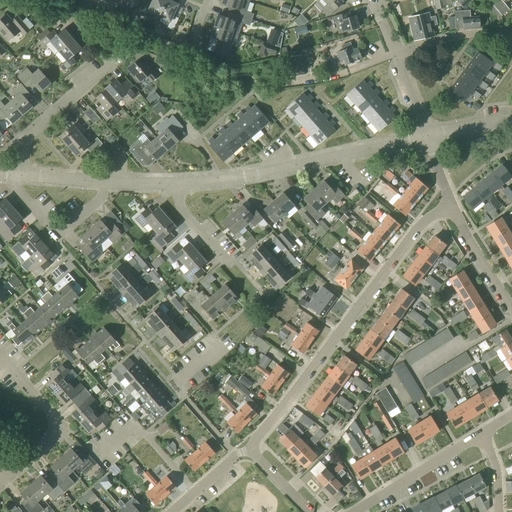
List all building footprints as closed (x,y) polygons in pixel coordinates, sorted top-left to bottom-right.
[(124,0),(136,5),(133,12),(139,15),(144,2),(139,0),(124,0)] [(165,0),(152,0),(150,5),(144,2),(139,15),(144,17),(147,11),(158,16),(165,0)] [(168,0),(165,0),(158,16),(169,21),(166,28),(172,31),(178,19),(172,16),(178,5),(168,0)] [(246,11),(249,1),(245,0),(222,0),(221,3),(229,6),(227,12),(251,20),(253,15),(245,12),(246,11)] [(317,0),(315,2),(328,16),(342,2),(340,0),(317,0)] [(433,0),(435,10),(436,13),(436,10),(445,8),(445,6),(454,4),(455,4),(452,0),(433,0)] [(452,0),(455,4),(456,2),(458,3),(463,9),(472,0),(471,0),(452,0)] [(501,16),(509,10),(505,5),(500,0),(493,6),(501,16)] [(288,13),(290,7),(282,4),(280,11),(288,13)] [(470,10),(454,12),(456,30),(463,29),(463,30),(480,29),(479,16),(470,17),(470,10)] [(249,26),(251,20),(227,12),(225,17),(217,15),(214,25),(233,32),(232,33),(238,35),(242,24),(249,26)] [(350,18),(348,12),(332,17),(334,23),(336,23),(339,34),(359,28),(355,16),(350,18)] [(283,13),(281,18),(291,22),(292,17),(283,13)] [(430,17),(429,13),(409,18),(414,41),(434,36),(432,26),(437,25),(435,16),(430,17)] [(23,37),(30,31),(17,16),(11,21),(6,16),(4,14),(0,18),(0,32),(8,42),(19,32),(23,37)] [(229,42),(232,33),(233,32),(214,25),(210,36),(218,39),(213,53),(227,58),(233,43),(229,42)] [(301,37),(311,32),(309,28),(298,32),(301,37)] [(280,33),(271,29),(266,42),(275,45),(275,46),(280,48),(282,34),(280,33)] [(58,51),(71,39),(63,30),(54,38),(50,33),(38,43),(42,48),(46,45),(54,55),(58,51)] [(185,40),(178,38),(178,39),(176,44),(182,47),(185,40)] [(75,56),(74,55),(80,49),(71,39),(58,51),(67,61),(60,67),(64,72),(75,62),(75,56)] [(358,48),(353,50),(350,42),(341,46),(343,51),(337,53),(341,62),(343,61),(345,65),(362,59),(358,48)] [(277,48),(270,46),(267,54),(274,56),(277,48)] [(497,71),(501,66),(494,61),(492,63),(477,52),(469,61),(485,73),(487,70),(490,65),(497,71)] [(126,53),(117,58),(120,63),(129,58),(126,53)] [(290,77),(304,75),(301,55),(287,57),(290,77)] [(152,81),(159,75),(147,61),(143,65),(138,60),(128,69),(140,82),(147,76),(152,81)] [(171,64),(165,61),(162,67),(169,69),(171,64)] [(493,76),(494,76),(487,70),(485,73),(469,61),(462,71),(478,82),(480,80),(483,75),(488,79),(490,81),(491,80),(493,76)] [(33,75),(27,68),(17,77),(29,92),(35,86),(40,92),(50,83),(39,70),(33,75)] [(483,90),(487,85),(480,80),(478,82),(462,71),(455,81),(471,92),(473,90),(476,85),(483,90)] [(126,104),(137,94),(126,81),(120,86),(115,80),(105,89),(106,90),(116,102),(120,98),(126,104)] [(355,104),(371,90),(370,89),(373,86),(370,82),(367,85),(363,81),(346,95),(355,104)] [(476,99),(479,95),(473,90),(471,92),(455,81),(448,91),(463,102),(469,94),(476,99)] [(10,103),(22,116),(32,107),(27,101),(31,97),(20,84),(11,92),(16,98),(10,103)] [(363,113),(379,99),(376,96),(379,93),(376,89),(373,92),(371,90),(355,104),(363,113)] [(102,104),(96,109),(106,121),(118,111),(112,105),(116,102),(106,90),(97,98),(102,104)] [(160,98),(154,91),(145,98),(151,105),(160,98)] [(295,118),(311,103),(309,102),(313,99),(310,95),(306,98),(303,94),(286,108),(295,118)] [(371,123),(387,108),(386,107),(389,104),(385,100),(382,103),(379,99),(363,113),(371,123)] [(22,116),(10,103),(5,107),(4,106),(0,101),(0,120),(1,122),(7,118),(13,124),(22,116)] [(303,127),(319,113),(316,109),(319,106),(316,102),(313,105),(311,103),(295,118),(303,127)] [(480,106),(475,102),(471,107),(476,111),(480,106)] [(259,129),(260,130),(269,122),(255,106),(251,109),(248,106),(245,109),(247,112),(246,113),(259,129)] [(387,108),(371,123),(379,132),(395,118),(392,114),(395,111),(391,107),(388,110),(387,108)] [(93,124),(99,118),(89,108),(83,113),(93,124)] [(259,129),(246,113),(244,115),(241,112),(237,115),(240,118),(237,121),(250,137),(251,138),(260,130),(259,129)] [(311,136),(327,122),(325,120),(329,117),(325,113),(322,116),(319,113),(303,127),(311,136)] [(68,128),(73,124),(66,115),(61,120),(68,128)] [(178,141),(174,136),(183,128),(173,116),(169,119),(167,118),(166,118),(156,128),(161,134),(156,138),(167,151),(178,141)] [(327,122),(311,136),(319,145),(335,131),(331,127),(335,124),(331,120),(328,123),(327,122)] [(250,137),(237,121),(233,125),(230,121),(227,125),(229,128),(228,129),(242,145),(242,146),(251,138),(250,137)] [(67,146),(81,134),(72,125),(59,137),(67,146)] [(242,145),(228,129),(226,131),(223,128),(219,131),(222,134),(219,137),(233,154),(242,146),(242,145)] [(81,134),(67,146),(76,157),(86,148),(92,154),(102,145),(97,138),(90,144),(81,134)] [(233,154),(219,137),(215,140),(212,137),(208,141),(211,144),(209,145),(224,162),(233,154)] [(156,160),(167,151),(156,138),(151,143),(148,140),(143,144),(140,141),(129,150),(137,160),(143,155),(144,157),(150,152),(156,160)] [(402,171),(407,166),(402,162),(397,167),(402,171)] [(492,173),(501,185),(511,177),(502,165),(492,173)] [(407,188),(419,198),(427,188),(412,176),(412,175),(407,171),(401,178),(407,182),(409,179),(412,182),(407,188)] [(491,193),(501,185),(492,173),(482,182),(491,193)] [(326,203),(333,198),(337,203),(345,196),(336,186),(332,190),(324,181),(314,190),(326,203)] [(481,201),(491,193),(482,182),(472,190),(481,201)] [(506,198),(511,193),(507,187),(501,191),(506,198)] [(412,207),(419,198),(407,188),(400,197),(412,207)] [(351,202),(360,194),(355,189),(346,197),(351,202)] [(314,190),(305,198),(312,206),(307,211),(316,221),(318,220),(325,213),(320,209),(326,203),(314,190)] [(472,209),(481,201),(472,190),(462,198),(472,209)] [(275,201),(286,213),(295,206),(284,193),(275,201)] [(363,210),(370,202),(364,197),(357,205),(363,210)] [(404,216),(412,207),(400,197),(392,206),(404,216)] [(0,220),(13,209),(5,199),(0,203),(0,220)] [(275,223),(286,213),(275,201),(264,210),(275,223)] [(488,213),(493,208),(488,202),(482,207),(488,213)] [(232,214),(243,226),(244,227),(250,222),(254,227),(263,219),(252,206),(247,210),(242,205),(232,214)] [(153,229),(167,217),(158,208),(150,215),(146,211),(136,219),(144,228),(148,224),(153,229)] [(493,208),(488,213),(493,219),(498,214),(493,208)] [(13,209),(0,220),(0,221),(3,224),(0,226),(0,234),(6,242),(16,233),(12,228),(22,219),(13,209)] [(313,229),(319,224),(318,223),(316,221),(307,211),(306,210),(301,215),(313,229)] [(367,210),(364,214),(369,218),(371,216),(372,217),(373,215),(367,210)] [(237,232),(243,226),(232,214),(223,222),(234,235),(233,235),(237,240),(241,236),(237,232)] [(343,224),(348,218),(344,214),(338,219),(343,224)] [(371,216),(369,218),(375,223),(378,219),(373,215),(372,217),(371,216)] [(379,224),(392,234),(399,225),(387,215),(379,224)] [(167,217),(153,229),(158,234),(152,239),(160,249),(171,240),(167,235),(175,227),(167,217)] [(493,237),(507,229),(500,218),(487,226),(493,237)] [(91,229),(102,243),(108,238),(113,244),(123,235),(113,223),(107,228),(101,220),(91,229)] [(319,222),(318,223),(319,224),(326,232),(329,229),(321,220),(319,222)] [(384,243),(392,234),(379,224),(372,233),(384,243)] [(97,247),(102,243),(91,229),(81,238),(87,246),(82,250),(93,262),(102,254),(97,247)] [(500,248),(511,240),(511,237),(507,229),(493,237),(500,248)] [(294,254),(295,253),(293,251),(298,248),(283,231),(278,236),(290,249),(294,254)] [(376,253),(384,243),(372,233),(364,242),(376,253)] [(31,257),(45,245),(36,235),(28,242),(23,237),(11,248),(19,257),(25,251),(31,257)] [(247,251),(257,241),(252,236),(242,245),(247,251)] [(427,246),(438,255),(446,245),(434,236),(427,246)] [(281,252),(285,248),(275,237),(271,241),(281,252)] [(127,250),(134,244),(130,240),(124,245),(127,250)] [(506,259),(511,255),(511,240),(500,248),(506,259)] [(369,262),(376,253),(364,242),(357,252),(369,262)] [(184,264),(198,253),(189,243),(181,250),(176,245),(165,254),(173,264),(179,259),(184,264)] [(45,245),(31,257),(35,262),(28,267),(36,276),(50,264),(47,260),(53,255),(45,245)] [(254,266),(268,253),(261,245),(247,258),(254,266)] [(430,265),(438,255),(427,246),(419,256),(430,265)] [(325,255),(336,264),(340,259),(328,251),(325,255)] [(198,253),(184,264),(189,270),(183,275),(191,284),(202,275),(198,270),(206,262),(198,253)] [(261,274),(275,261),(268,253),(254,266),(261,274)] [(295,268),(299,264),(289,253),(285,257),(295,268)] [(137,264),(141,260),(137,255),(133,258),(137,264)] [(332,269),(336,264),(325,255),(321,260),(325,263),(325,264),(332,269)] [(155,269),(164,262),(160,256),(150,264),(155,269)] [(422,275),(430,265),(419,256),(411,266),(422,275)] [(445,267),(450,261),(444,256),(439,262),(445,267)] [(342,270),(354,280),(363,270),(351,259),(342,270)] [(141,260),(137,264),(142,269),(146,265),(141,260)] [(268,282),(283,269),(275,261),(261,274),(268,282)] [(450,261),(445,267),(452,272),(456,266),(450,261)] [(114,285),(129,272),(121,264),(107,277),(114,285)] [(415,285),(422,275),(411,266),(403,276),(415,285)] [(58,267),(51,273),(56,279),(63,272),(58,267)] [(283,269),(268,282),(276,290),(290,277),(283,269)] [(346,290),(354,280),(342,270),(334,280),(346,290)] [(152,280),(156,277),(151,271),(147,275),(152,280)] [(456,290),(469,282),(462,271),(450,279),(456,290)] [(121,293),(136,280),(129,272),(114,285),(121,293)] [(206,280),(210,284),(215,279),(212,275),(206,280)] [(431,286),(435,280),(429,276),(425,281),(431,286)] [(156,277),(152,280),(156,285),(160,282),(156,277)] [(35,284),(38,288),(43,284),(39,279),(35,284)] [(58,293),(69,306),(79,298),(63,280),(60,283),(64,288),(58,293)] [(129,301),(143,289),(136,280),(121,293),(129,301)] [(204,289),(210,284),(206,280),(201,284),(204,289)] [(435,280),(431,286),(437,291),(441,285),(435,280)] [(463,300),(475,293),(469,282),(456,290),(463,300)] [(217,292),(230,306),(238,299),(225,285),(217,292)] [(314,296),(330,308),(337,298),(322,287),(316,294),(309,289),(306,294),(313,299),(314,296)] [(194,290),(193,288),(188,292),(193,298),(198,294),(195,289),(194,290)] [(143,289),(129,301),(136,309),(150,297),(143,289)] [(394,299),(406,309),(414,299),(401,289),(394,299)] [(450,290),(443,294),(447,300),(454,296),(450,290)] [(0,291),(0,305),(7,300),(6,298),(11,294),(8,291),(3,295),(0,291)] [(60,314),(44,295),(40,291),(37,294),(46,304),(40,309),(51,322),(60,314)] [(175,306),(179,303),(174,298),(175,297),(173,296),(168,291),(164,294),(175,306)] [(69,306),(58,293),(53,298),(48,292),(44,295),(60,314),(69,306)] [(222,313),(230,306),(217,292),(209,299),(222,313)] [(469,311),(482,303),(475,293),(463,300),(469,311)] [(443,294),(436,298),(440,304),(447,300),(443,294)] [(323,318),(330,308),(314,296),(313,299),(309,304),(302,298),(298,303),(305,309),(307,306),(323,318)] [(214,321),(222,313),(209,299),(201,306),(214,321)] [(398,319),(406,309),(394,299),(386,310),(398,319)] [(179,303),(175,306),(180,312),(184,308),(179,303)] [(476,322),(488,314),(482,303),(469,311),(476,322)] [(23,308),(24,308),(20,304),(17,308),(28,319),(22,324),(33,337),(42,329),(23,308)] [(51,322),(40,309),(35,313),(30,308),(28,309),(25,306),(24,308),(23,308),(42,329),(51,322)] [(152,328),(166,315),(159,307),(145,319),(152,328)] [(416,316),(418,314),(412,309),(408,315),(415,321),(418,318),(416,316)] [(391,329),(398,319),(386,310),(378,320),(391,329)] [(456,315),(460,321),(466,317),(464,313),(467,312),(466,310),(463,311),(456,315)] [(189,323),(193,319),(189,314),(185,317),(189,323)] [(421,325),(423,322),(425,319),(418,314),(416,316),(418,318),(415,321),(421,325)] [(488,314),(476,322),(483,332),(495,325),(488,314)] [(159,336),(173,323),(166,315),(152,328),(159,336)] [(453,326),(460,321),(456,315),(449,319),(453,326)] [(193,319),(189,323),(194,328),(198,324),(193,319)] [(383,339),(391,329),(378,320),(371,330),(383,339)] [(166,344),(180,332),(173,323),(159,336),(166,344)] [(284,325),(295,332),(297,329),(285,323),(284,325)] [(298,335),(310,342),(317,331),(306,323),(298,334),(298,335)] [(33,337),(22,324),(17,329),(12,324),(8,327),(15,336),(11,340),(18,347),(22,343),(24,345),(33,337)] [(298,334),(295,332),(284,325),(283,327),(280,331),(287,335),(289,332),(297,336),(290,346),(302,354),(310,342),(298,335),(298,334)] [(95,336),(106,349),(111,344),(115,349),(119,345),(104,328),(95,336)] [(442,331),(448,341),(454,338),(447,328),(442,331)] [(376,349),(383,339),(371,330),(364,339),(376,349)] [(395,333),(408,342),(410,339),(397,330),(395,333)] [(470,341),(478,336),(475,330),(466,336),(470,341)] [(500,349),(511,341),(511,340),(505,330),(493,338),(500,349)] [(444,344),(448,341),(442,331),(437,334),(444,344)] [(180,332),(166,344),(173,352),(188,340),(180,332)] [(407,342),(408,342),(395,333),(393,335),(405,345),(406,344),(408,346),(410,344),(407,342)] [(257,337),(252,334),(247,341),(252,345),(253,342),(260,347),(263,342),(263,341),(258,337),(257,337)] [(439,347),(444,344),(437,334),(433,337),(439,347)] [(100,353),(106,349),(95,336),(86,344),(101,361),(105,358),(100,353)] [(227,346),(231,351),(241,342),(237,337),(227,346)] [(434,350),(439,347),(433,337),(428,340),(434,350)] [(368,359),(376,349),(364,339),(356,350),(368,359)] [(429,353),(434,350),(428,340),(423,343),(429,353)] [(506,359),(511,356),(511,341),(500,349),(506,359)] [(424,356),(429,353),(423,343),(418,346),(424,356)] [(97,364),(101,361),(86,344),(77,352),(88,364),(93,360),(97,364)] [(471,355),(480,349),(477,345),(468,350),(471,355)] [(419,359),(424,356),(418,346),(413,349),(419,359)] [(66,347),(61,352),(65,356),(70,352),(66,347)] [(493,348),(487,352),(490,358),(497,354),(493,348)] [(391,364),(386,360),(388,358),(386,356),(388,354),(382,349),(378,355),(386,362),(384,365),(388,368),(390,364),(391,365),(391,364)] [(414,362),(419,359),(413,349),(408,352),(414,362)] [(409,365),(414,362),(408,352),(403,355),(409,365)] [(460,355),(467,366),(472,362),(465,352),(460,355)] [(487,352),(480,357),(484,363),(490,358),(487,352)] [(386,360),(391,364),(395,359),(388,354),(386,356),(388,358),(386,360)] [(263,355),(257,364),(263,368),(261,370),(260,369),(258,371),(264,376),(267,371),(264,369),(271,360),(264,355),(263,355)] [(336,365),(349,375),(356,365),(344,355),(336,365)] [(462,369),(467,366),(460,355),(455,358),(462,369)] [(457,372),(462,369),(455,358),(450,361),(457,372)] [(452,374),(457,372),(450,361),(445,364),(452,374)] [(396,373),(406,367),(403,362),(393,368),(396,373)] [(480,365),(479,362),(471,367),(475,372),(476,374),(483,369),(480,365)] [(130,384),(143,372),(135,363),(117,379),(120,382),(125,378),(130,384)] [(257,364),(257,363),(256,364),(254,368),(258,371),(260,369),(261,370),(263,368),(257,364)] [(55,395),(68,383),(64,378),(70,373),(63,364),(51,374),(55,378),(47,385),(55,395)] [(447,377),(452,374),(445,364),(441,367),(447,377)] [(269,376),(280,384),(288,373),(277,365),(269,376)] [(348,375),(349,375),(336,365),(328,376),(341,386),(345,380),(350,384),(351,382),(350,382),(352,378),(348,375)] [(399,378),(409,372),(406,367),(396,373),(399,378)] [(442,380),(447,377),(441,367),(436,370),(442,380)] [(500,377),(502,380),(510,375),(506,369),(500,373),(502,376),(500,377)] [(437,383),(442,380),(436,370),(431,373),(437,383)] [(467,382),(473,378),(470,374),(467,376),(464,371),(461,373),(467,382)] [(133,397),(151,381),(143,372),(130,384),(135,389),(130,393),(133,397)] [(402,383),(412,377),(409,372),(399,378),(402,383)] [(432,386),(437,383),(431,373),(426,376),(432,386)] [(496,384),(502,380),(500,377),(502,376),(500,373),(492,378),(496,384)] [(241,375),(238,381),(243,385),(247,379),(241,375)] [(352,378),(350,382),(351,382),(356,386),(361,380),(355,375),(352,378)] [(236,393),(242,386),(230,376),(224,383),(236,393)] [(272,395),(280,384),(269,376),(261,387),(272,395)] [(334,395),(341,386),(328,376),(322,385),(334,395)] [(427,390),(432,386),(426,376),(421,379),(427,390)] [(404,388),(414,382),(412,377),(402,383),(404,388)] [(473,378),(467,382),(472,391),(479,387),(473,378)] [(368,385),(361,380),(356,386),(363,391),(365,388),(367,386),(368,385)] [(146,402),(159,391),(151,381),(133,397),(125,404),(128,407),(141,396),(146,401),(146,402)] [(407,392),(417,387),(414,382),(404,388),(407,392)] [(68,383),(55,395),(65,405),(72,399),(75,403),(88,392),(85,388),(80,383),(73,389),(68,383)] [(112,385),(106,390),(111,397),(118,391),(112,385)] [(326,405),(334,395),(322,385),(314,395),(326,405)] [(410,397),(420,391),(417,387),(407,392),(410,397)] [(447,398),(453,394),(449,387),(443,391),(447,398)] [(479,393),(487,407),(498,401),(490,387),(479,393)] [(379,399),(388,393),(385,388),(376,394),(379,399)] [(146,402),(146,401),(141,405),(156,423),(172,408),(166,401),(167,400),(159,391),(146,402)] [(420,391),(410,397),(413,403),(423,397),(420,391)] [(79,407),(72,414),(80,423),(93,411),(89,407),(96,401),(92,396),(88,392),(75,403),(79,407)] [(381,403),(391,398),(388,393),(379,399),(381,403)] [(477,414),(487,407),(479,393),(468,400),(477,414)] [(453,394),(447,398),(451,404),(457,401),(453,394)] [(318,416),(326,405),(314,395),(306,406),(318,416)] [(342,406),(346,401),(340,396),(335,401),(342,406)] [(358,397),(354,408),(359,410),(363,398),(358,397)] [(384,408),(394,402),(391,398),(381,403),(384,408)] [(224,401),(222,403),(226,407),(228,405),(229,406),(231,404),(226,399),(224,401)] [(466,421),(477,414),(468,400),(457,407),(466,421)] [(346,401),(342,406),(348,411),(352,405),(346,401)] [(389,431),(395,427),(384,410),(379,401),(373,405),(378,413),(389,431)] [(394,402),(384,408),(387,413),(397,407),(394,402)] [(408,414),(414,410),(410,403),(404,407),(408,414)] [(236,408),(231,404),(229,406),(228,405),(226,407),(231,412),(233,410),(236,408)] [(237,414),(246,423),(256,413),(247,404),(237,414)] [(455,427),(466,421),(457,407),(446,414),(455,427)] [(414,410),(408,414),(413,421),(419,417),(414,410)] [(93,411),(80,423),(89,434),(97,427),(101,431),(112,421),(111,419),(117,415),(115,413),(111,416),(110,414),(108,416),(105,412),(99,418),(93,411)] [(237,433),(246,423),(237,414),(227,424),(237,433)] [(297,421),(307,429),(314,422),(302,414),(297,421)] [(330,425),(334,420),(326,414),(322,419),(330,425)] [(419,423),(427,437),(438,430),(430,417),(419,423)] [(358,433),(360,431),(354,421),(349,427),(354,435),(358,433)] [(168,423),(160,430),(166,436),(174,429),(168,423)] [(416,444),(427,437),(419,423),(408,430),(416,444)] [(294,424),(278,439),(287,449),(298,438),(303,433),(294,424)] [(320,429),(314,435),(319,440),(325,435),(320,429)] [(314,435),(308,440),(313,446),(319,440),(314,435)] [(185,437),(183,439),(181,440),(185,445),(190,442),(185,437)] [(298,438),(287,449),(296,458),(307,447),(304,444),(298,438)] [(358,445),(353,439),(348,442),(352,449),(358,445)] [(384,445),(392,459),(403,452),(395,439),(384,445)] [(171,455),(176,451),(175,445),(172,442),(164,448),(171,455)] [(194,447),(190,442),(185,445),(190,450),(194,447)] [(195,452),(204,462),(215,453),(206,443),(195,452)] [(362,451),(358,445),(352,449),(357,456),(359,454),(359,453),(362,451)] [(381,465),(392,459),(384,445),(373,452),(381,465)] [(381,465),(373,452),(370,446),(362,451),(359,453),(362,458),(371,472),(381,465)] [(307,447),(296,458),(305,467),(316,456),(310,450),(307,447)] [(61,458),(72,471),(78,466),(84,474),(93,466),(83,454),(79,458),(71,449),(61,458)] [(194,471),(204,462),(195,452),(185,461),(194,471)] [(67,475),(72,471),(61,458),(51,467),(59,475),(53,480),(64,492),(74,483),(67,475)] [(360,478),(371,472),(362,458),(351,465),(360,478)] [(333,470),(337,474),(342,469),(343,468),(339,463),(333,470)] [(317,475),(315,478),(324,486),(333,477),(325,468),(317,475)] [(333,477),(324,486),(332,495),(337,491),(342,486),(345,482),(340,477),(345,473),(342,469),(337,474),(333,477)] [(145,472),(155,484),(157,483),(146,471),(145,472)] [(153,486),(155,484),(145,472),(142,475),(153,486)] [(468,480),(474,493),(485,487),(479,474),(468,480)] [(64,492),(53,480),(48,484),(41,476),(31,485),(42,498),(47,493),(54,500),(64,492)] [(156,486),(165,496),(176,487),(167,476),(156,486)] [(99,482),(102,486),(103,486),(105,488),(109,485),(104,478),(99,482)] [(463,499),(474,493),(468,480),(456,486),(463,499)] [(97,491),(102,486),(99,482),(93,487),(97,491)] [(37,502),(42,498),(31,485),(21,494),(29,502),(24,507),(27,511),(40,511),(43,510),(37,502)] [(155,505),(165,496),(156,486),(146,495),(155,505)] [(452,504),(463,499),(456,486),(445,491),(452,504)] [(441,510),(452,504),(445,491),(434,497),(441,510)] [(95,501),(87,492),(77,501),(81,505),(86,501),(90,505),(95,501)] [(481,506),(484,504),(479,496),(472,500),(476,506),(480,504),(481,506)] [(143,508),(133,497),(125,505),(120,500),(117,504),(121,508),(124,511),(139,511),(143,508)] [(428,511),(437,511),(441,510),(434,497),(423,503),(428,511)] [(413,511),(428,511),(423,503),(412,509),(413,511)]
